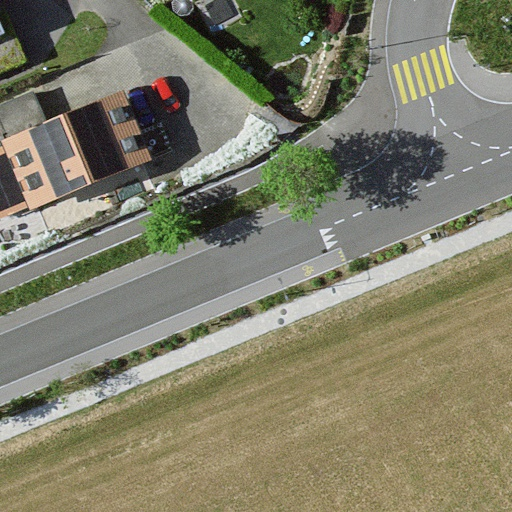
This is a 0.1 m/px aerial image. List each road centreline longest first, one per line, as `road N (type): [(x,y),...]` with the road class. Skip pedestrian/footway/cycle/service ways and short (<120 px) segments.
road 1 (tertiary): [(0,359),(454,174)]
road 2 (residential): [(413,0),(454,174)]
